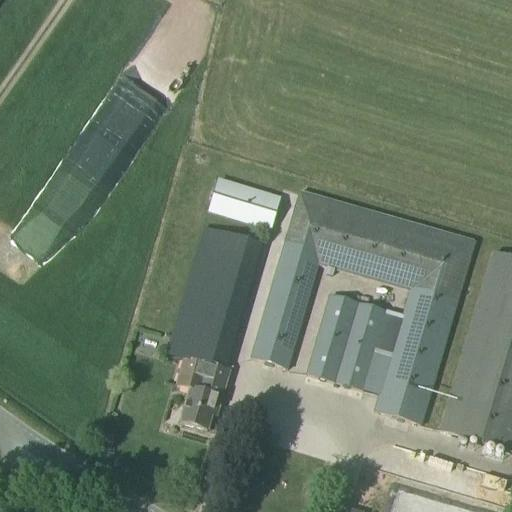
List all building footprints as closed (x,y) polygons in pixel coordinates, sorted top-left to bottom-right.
[(144,77),(113,109),(122,118),(149,130),(167,91),(186,71),(203,35),(192,24),(182,20),(150,53),(153,57),(146,64),(149,67),(145,78),(144,77)] [(216,182),(206,215),(271,235),(281,201),(246,191),(248,185),(231,180),(229,186),(216,182)] [(298,195),(250,362),(287,372),(317,269),(409,295),(373,415),(419,429),(473,245),(298,195)] [(202,232),(172,339),(191,345),(191,344),(226,354),(256,248),(202,232)] [(511,456),(511,263),(490,257),(438,434),(511,456)] [(329,299),(306,378),(362,395),(385,315),(329,299)] [(184,362),(176,389),(189,393),(197,395),(201,382),(225,388),(229,375),(221,373),(226,354),(191,344),(191,345),(185,363),(184,362)] [(189,393),(180,427),(207,434),(211,420),(215,421),(225,388),(201,382),(197,395),(189,393)]
